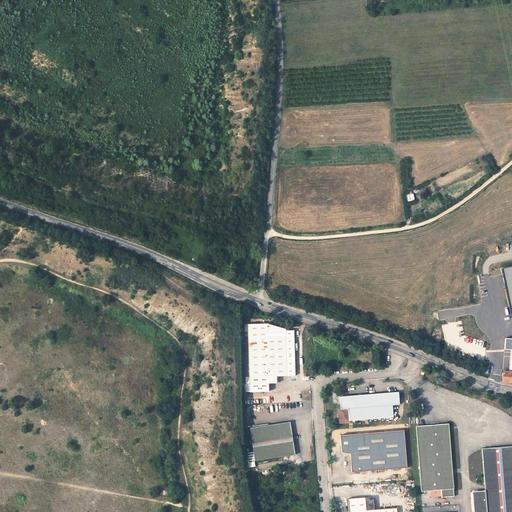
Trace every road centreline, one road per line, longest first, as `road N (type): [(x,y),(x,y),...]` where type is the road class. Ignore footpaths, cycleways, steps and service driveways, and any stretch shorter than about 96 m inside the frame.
road 1 (unclassified): [(276,0),(280,83),(257,301)]
road 2 (secondary): [(0,201),(257,301)]
road 3 (track): [(265,232),(310,238),(418,225),(511,162)]
road 4 (unclassified): [(391,373),(321,382),(326,511)]
road 5 (secondary): [(257,301),(398,348)]
